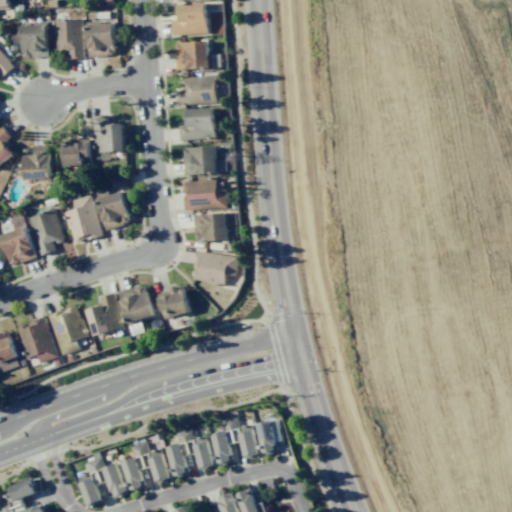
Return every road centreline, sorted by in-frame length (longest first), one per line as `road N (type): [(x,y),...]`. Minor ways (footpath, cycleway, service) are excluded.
road 1 (secondary): [(257,0),(290,313),(351,511)]
road 2 (residential): [(141,0),(158,239),(146,252),(0,300)]
road 3 (secondary): [(0,452),(165,392),(299,358)]
road 4 (residential): [(303,511),(290,478),(275,467),(116,511),(75,511),(63,498)]
road 5 (secondary): [(294,334),(123,379)]
road 6 (residential): [(39,437),(39,456),(63,498),(50,447),(39,437)]
